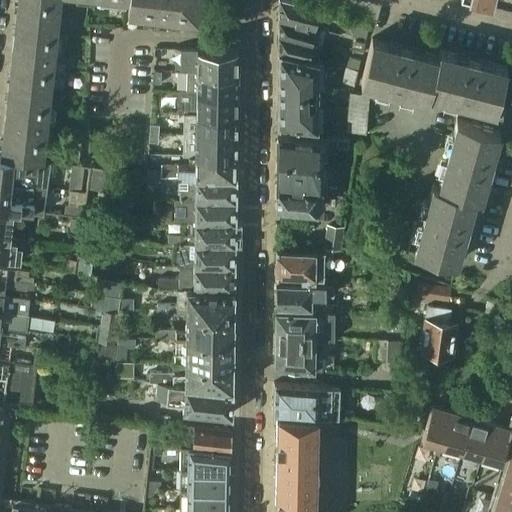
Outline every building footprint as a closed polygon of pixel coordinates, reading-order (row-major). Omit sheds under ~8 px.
[(58,20),(60,0),(17,0),(16,16),(58,20)] [(164,17),(166,0),(129,0),(128,14),(164,17)] [(199,21),(200,0),(166,0),(164,17),(199,21)] [(285,0),(278,0),(279,19),(315,27),(320,28),(323,29),(327,10),(319,8),(317,8),(285,0)] [(55,54),(58,20),(16,16),(12,49),(55,54)] [(279,19),(279,35),(312,42),(317,43),(320,28),(315,27),(279,19)] [(366,38),(368,30),(348,25),(345,33),(366,38)] [(279,35),(278,50),(309,56),(314,57),(317,44),(317,43),(312,42),(279,35)] [(389,89),(400,45),(372,38),(361,81),(389,89)] [(430,93),(438,55),(400,45),(389,89),(429,99),(430,93)] [(175,67),(174,70),(179,70),(237,71),(237,49),(196,48),(175,48),(174,50),(175,55),(176,59),(179,63),(176,64),(175,67)] [(51,89),(55,54),(12,49),(9,84),(51,89)] [(463,101),(473,57),(439,49),(438,55),(430,93),(463,101)] [(323,71),(323,61),(308,58),(309,56),(278,50),(278,70),(323,71)] [(354,84),(360,59),(350,57),(348,67),(346,67),(342,81),(354,84)] [(496,110),(504,76),(507,66),(473,57),(463,101),(496,110)] [(237,91),(237,71),(179,70),(174,70),(171,70),(170,80),(196,80),(196,90),(237,91)] [(322,88),(323,71),(278,70),(278,87),(322,88)] [(47,127),(51,89),(9,84),(4,123),(47,127)] [(322,104),(322,88),(278,87),(278,104),(322,104)] [(169,89),(169,111),(195,112),(236,113),(237,91),(196,90),(169,89)] [(366,132),(369,94),(350,92),(347,131),(366,132)] [(322,129),(322,104),(278,104),(277,125),(322,129)] [(236,155),(236,113),(195,112),(195,154),(236,155)] [(500,130),(457,118),(448,151),(491,164),(500,130)] [(43,158),(47,127),(4,123),(1,154),(43,158)] [(150,124),(149,141),(158,142),(160,125),(150,124)] [(323,160),(323,135),(277,132),(277,159),(323,160)] [(350,137),(338,136),(337,146),(349,147),(350,137)] [(481,197),(491,164),(448,151),(439,183),(476,196),(481,197)] [(84,217),(90,166),(1,154),(0,153),(0,205),(19,208),(84,217)] [(235,176),(236,155),(195,154),(188,154),(188,166),(178,166),(178,175),(195,176),(235,176)] [(277,159),(276,185),(316,186),(322,186),(322,183),(337,183),(337,164),(323,164),(323,160),(277,159)] [(166,166),(166,167),(166,175),(178,175),(178,166),(166,166)] [(179,175),(178,188),(180,188),(180,197),(195,198),(235,199),(235,176),(195,176),(179,175)] [(467,226),(476,196),(439,183),(433,182),(424,214),(467,226)] [(316,208),(316,186),(276,185),(276,207),(316,208)] [(175,197),(174,220),(194,221),(234,221),(235,199),(195,198),(180,197),(175,197)] [(18,219),(19,208),(0,205),(0,221),(12,223),(13,219),(18,219)] [(457,261),(467,226),(424,214),(422,220),(415,218),(407,247),(457,261)] [(11,234),(12,223),(0,221),(0,256),(8,258),(20,259),(21,244),(16,243),(17,235),(11,234)] [(234,243),(234,221),(194,221),(194,232),(179,232),(179,233),(168,233),(168,242),(178,242),(234,243)] [(338,247),(342,226),(329,223),(325,245),(338,247)] [(234,266),(234,243),(178,242),(177,265),(194,265),(234,266)] [(323,248),(276,248),(275,274),(300,274),(300,279),(315,278),(323,278),(323,248)] [(7,266),(8,258),(0,256),(0,274),(16,276),(16,278),(27,280),(32,281),(33,275),(28,274),(28,269),(17,268),(7,266)] [(158,276),(158,286),(179,287),(187,287),(233,288),(234,266),(194,265),(179,265),(179,276),(158,276)] [(26,289),(27,280),(16,278),(16,276),(0,274),(0,291),(4,292),(5,287),(26,289)] [(113,280),(111,296),(121,297),(121,282),(113,280)] [(417,280),(415,294),(447,299),(449,285),(417,280)] [(334,283),(275,282),(275,306),(311,306),(312,293),(334,293),(334,283)] [(157,302),(157,313),(186,314),(233,315),(233,288),(187,287),(186,307),(178,307),(178,303),(157,302)] [(29,299),(7,296),(8,292),(4,292),(0,291),(0,307),(28,311),(29,299)] [(109,296),(109,310),(111,310),(119,310),(119,309),(119,304),(121,301),(121,297),(111,296),(109,296)] [(26,327),(28,311),(0,307),(0,324),(1,325),(26,327)] [(427,308),(421,350),(430,351),(433,355),(437,358),(443,357),(447,354),(452,354),(456,323),(449,322),(451,311),(437,309),(427,308)] [(102,309),(100,324),(115,327),(118,311),(111,310),(109,310),(102,309)] [(322,310),(274,310),(274,338),(322,338),(322,310)] [(233,338),(233,315),(186,314),(186,328),(147,327),(146,336),(185,337),(233,338)] [(0,342),(19,345),(24,345),(26,336),(0,333),(1,325),(0,324),(0,342)] [(113,343),(115,327),(100,324),(97,340),(113,343)] [(232,363),(233,338),(185,337),(185,351),(154,350),(154,360),(185,362),(232,363)] [(321,368),(322,338),(274,338),(274,362),(277,365),(321,368)] [(0,375),(3,375),(3,373),(7,373),(9,360),(0,359),(0,375)] [(37,364),(9,360),(7,373),(3,373),(3,375),(0,375),(0,385),(6,386),(4,399),(33,402),(37,364)] [(232,389),(232,363),(185,362),(185,373),(150,372),(150,382),(153,382),(232,389)] [(231,414),(232,389),(153,382),(153,385),(157,386),(155,399),(183,402),(182,409),(231,414)] [(316,511),(318,415),(337,415),(338,387),(274,382),(273,414),(276,414),(274,511),(316,511)] [(0,501),(1,493),(10,405),(0,403),(0,501)] [(442,444),(452,410),(432,404),(422,438),(442,444)] [(462,450),(472,416),(452,410),(442,444),(462,450)] [(481,456),(492,422),(472,416),(462,450),(481,456)] [(511,428),(507,426),(492,422),(481,456),(502,462),(511,428)] [(231,428),(230,427),(189,423),(188,432),(193,433),(191,445),(230,450),(231,428)] [(162,442),(152,441),(151,449),(161,450),(162,442)] [(229,511),(230,450),(191,445),(181,444),(179,511),(229,511)] [(511,511),(511,448),(492,511),(511,511)] [(158,479),(148,477),(147,485),(157,487),(158,479)] [(156,495),(157,487),(147,485),(146,493),(156,495)] [(121,511),(13,499),(11,511),(121,511)]
